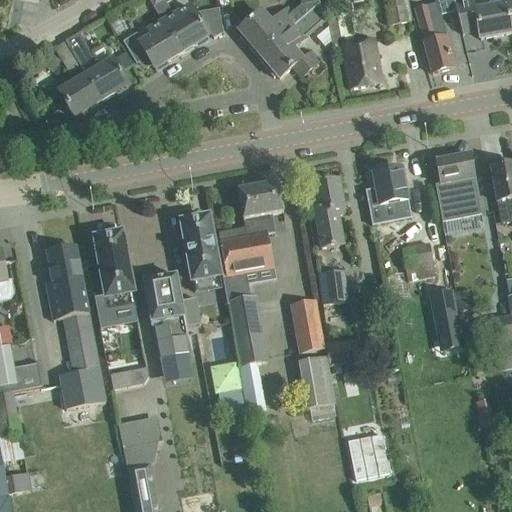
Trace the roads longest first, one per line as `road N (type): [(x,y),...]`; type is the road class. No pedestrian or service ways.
road 1 (secondary): [(0,192),(274,142)]
road 2 (secondary): [(274,142),(511,97)]
road 3 (residential): [(265,93),(226,44),(91,128)]
road 4 (residential): [(91,128),(265,93)]
